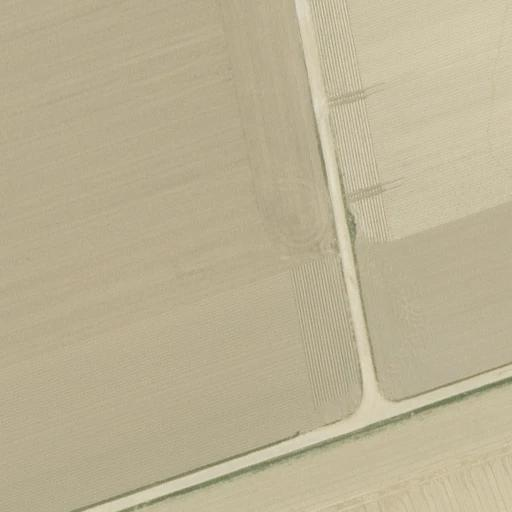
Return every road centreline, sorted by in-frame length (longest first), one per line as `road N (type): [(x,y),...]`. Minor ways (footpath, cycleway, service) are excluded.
road 1 (track): [(101,511),(511,371)]
road 2 (track): [(372,419),(297,0)]
